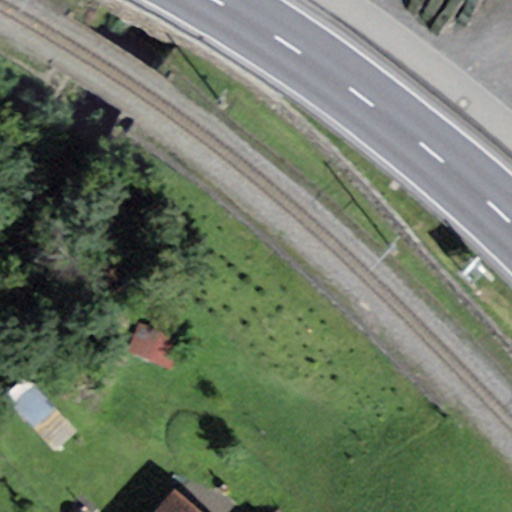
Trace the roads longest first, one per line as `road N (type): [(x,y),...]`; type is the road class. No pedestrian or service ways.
road 1 (primary): [(213,0),(354,91),(511,222)]
road 2 (track): [(511,123),(342,0)]
